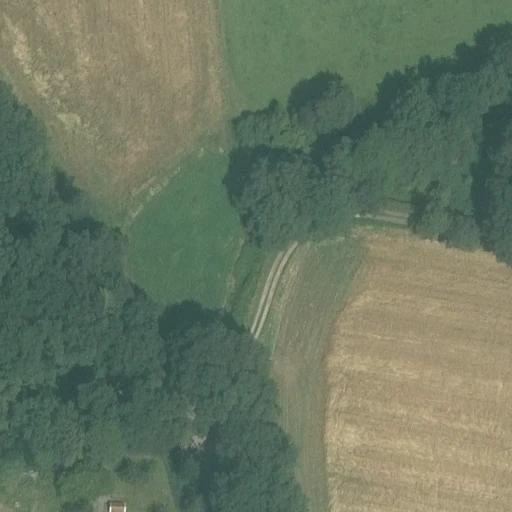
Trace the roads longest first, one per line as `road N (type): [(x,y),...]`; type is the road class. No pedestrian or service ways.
road 1 (unclassified): [(310,209),(266,291),(246,381),(219,396),(0,417)]
road 2 (track): [(511,128),(405,137),(363,153),(320,188)]
